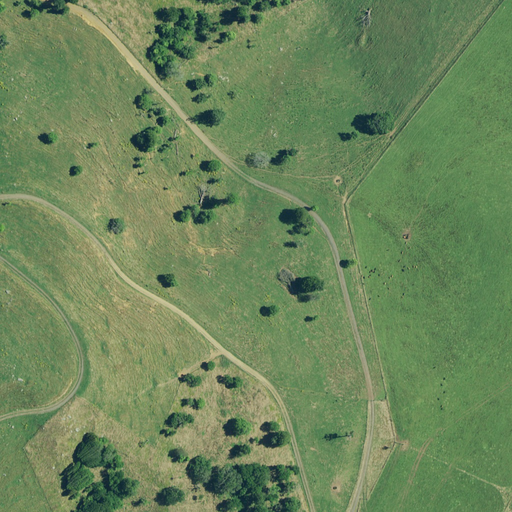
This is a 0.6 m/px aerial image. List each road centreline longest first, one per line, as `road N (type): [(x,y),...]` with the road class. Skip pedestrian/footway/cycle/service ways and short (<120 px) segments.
road 1 (track): [(313,511),(284,406),(266,380),(123,274),(48,201),(0,197)]
road 2 (track): [(0,258),(62,318),(81,358),(71,396),(0,419)]
road 3 (track): [(511,384),(421,451),(398,511)]
